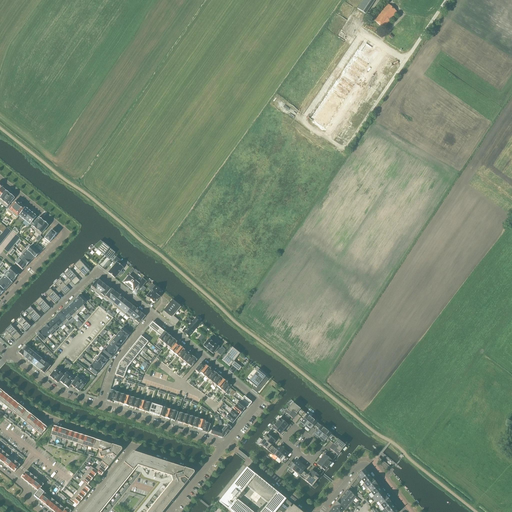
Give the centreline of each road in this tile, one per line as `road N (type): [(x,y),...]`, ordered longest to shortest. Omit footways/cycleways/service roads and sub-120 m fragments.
road 1 (residential): [(223,445),(259,401),(153,314)]
road 2 (residential): [(153,314),(94,273),(9,354)]
road 3 (residential): [(0,305),(64,235),(0,178)]
road 4 (residential): [(0,381),(46,417),(132,445)]
road 5 (residential): [(223,445),(100,406)]
road 6 (residential): [(405,511),(364,464),(321,511)]
